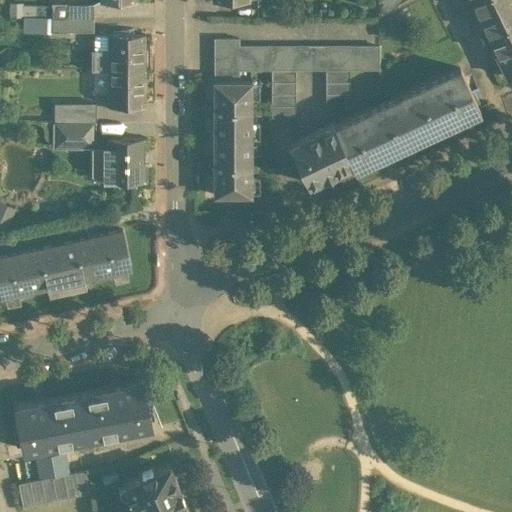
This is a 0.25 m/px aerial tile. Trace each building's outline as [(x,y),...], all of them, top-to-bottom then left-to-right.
[(511,0),(472,0),(508,74),(507,75),(508,76),(511,73),(511,0)] [(93,3),(64,3),(64,5),(64,17),(65,17),(93,17),(93,3)] [(64,5),(51,5),(51,17),(52,17),(64,17),(64,5)] [(64,17),(52,17),(52,31),(66,31),(66,30),(65,17),(64,17)] [(93,17),(65,17),(66,30),(93,30),(93,17)] [(144,33),(108,33),(108,51),(93,51),(93,69),(108,69),(144,69),(144,33)] [(238,37),(215,37),(215,74),(238,74),(238,69),(238,46),(238,37)] [(379,45),(238,46),(238,69),(379,68),(379,45)] [(335,125),(334,126),(351,161),(354,166),(479,107),(460,66),(335,125)] [(144,69),(108,69),(108,104),(115,104),(115,110),(139,111),(139,104),(144,104),(144,69)] [(295,69),(271,69),(271,116),(295,116),(295,69)] [(349,69),(325,69),(325,104),(349,104),(349,69)] [(250,80),(213,80),(213,194),(251,194),(250,80)] [(96,102),(54,102),(54,122),(93,122),(95,122),(96,102)] [(93,122),(54,122),(54,146),(92,146),(93,146),(93,122)] [(333,123),(290,143),(308,182),(351,161),(334,126),(335,125),(333,123)] [(142,137),(108,137),(108,146),(93,146),(92,146),(92,179),(108,179),(109,180),(145,180),(145,161),(142,161),(142,137)] [(124,229),(0,255),(0,281),(2,292),(132,265),(124,229)] [(112,388),(45,400),(45,398),(34,400),(34,401),(17,404),(16,403),(15,403),(24,448),(150,423),(141,380),(140,380),(140,381),(123,384),(123,383),(111,385),(112,388)] [(170,463),(154,470),(154,468),(140,473),(141,475),(129,480),(134,493),(128,495),(133,507),(138,504),(141,511),(190,511),(185,499),(188,498),(183,487),(180,488),(170,463)] [(86,469),(75,471),(79,494),(90,492),(86,469)] [(75,471),(63,474),(68,496),(79,494),(75,471)] [(63,474),(52,476),(56,498),(68,496),(63,474)] [(52,476),(41,478),(45,501),(56,498),(52,476)] [(41,478),(29,480),(34,503),(45,501),(41,478)] [(29,480),(18,482),(22,505),(34,503),(29,480)]
